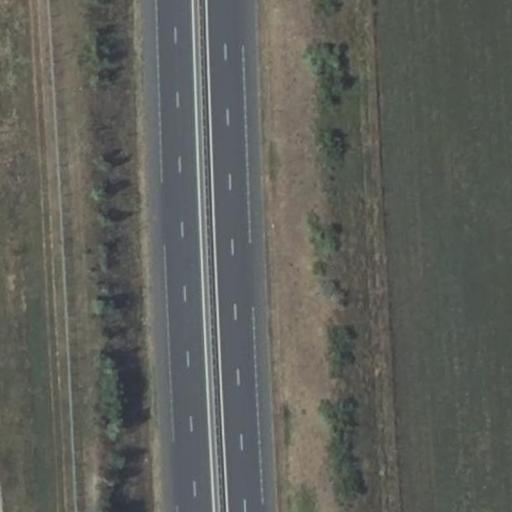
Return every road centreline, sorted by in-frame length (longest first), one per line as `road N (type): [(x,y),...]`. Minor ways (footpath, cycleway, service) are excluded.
road 1 (motorway): [(174,0),(195,511)]
road 2 (motorway): [(246,511),(225,0)]
